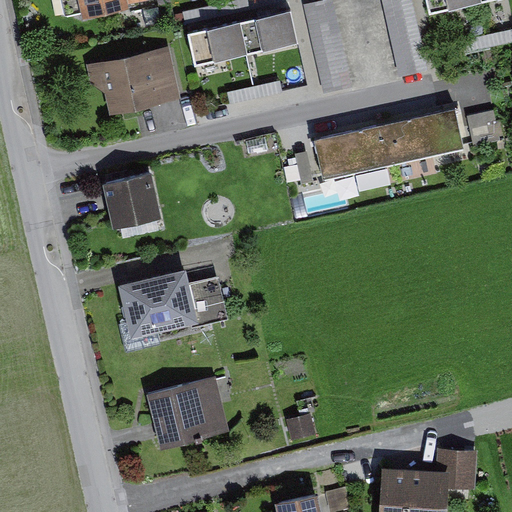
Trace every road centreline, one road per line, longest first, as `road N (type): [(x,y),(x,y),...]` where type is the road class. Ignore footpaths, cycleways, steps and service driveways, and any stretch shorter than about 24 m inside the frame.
road 1 (residential): [(32,169),(437,88)]
road 2 (residential): [(105,511),(32,169)]
road 3 (residential): [(32,169),(0,34)]
